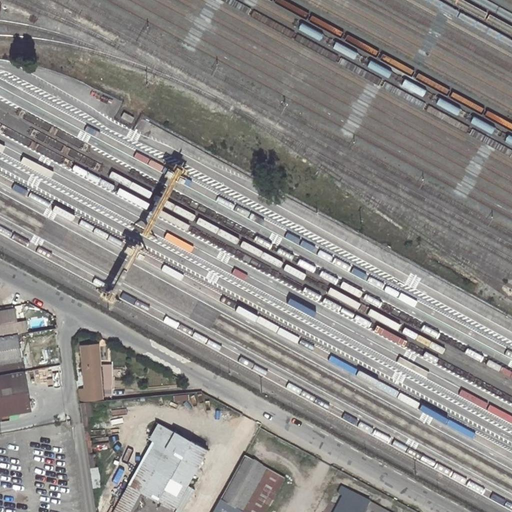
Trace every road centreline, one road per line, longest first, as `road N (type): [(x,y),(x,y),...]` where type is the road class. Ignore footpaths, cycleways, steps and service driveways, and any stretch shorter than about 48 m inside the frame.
road 1 (residential): [(452,511),(73,307)]
road 2 (unclassified): [(73,307),(62,329),(88,511)]
road 3 (unknown): [(253,404),(192,511)]
